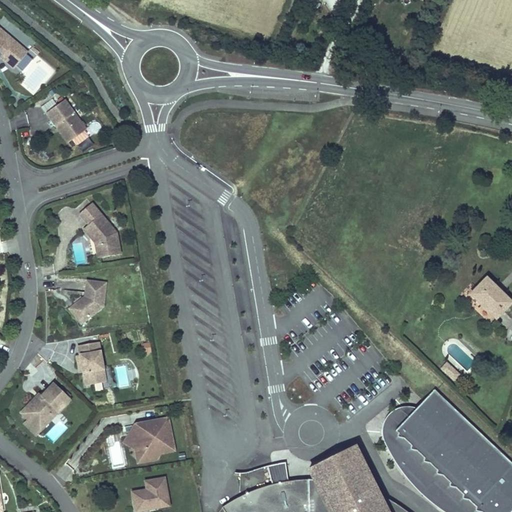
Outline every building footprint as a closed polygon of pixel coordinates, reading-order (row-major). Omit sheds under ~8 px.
[(0,30),(0,54),(1,55),(0,56),(0,58),(9,66),(23,50),(0,30)] [(36,96),(55,68),(37,57),(18,85),(36,96)] [(41,112),(50,125),(53,123),(65,140),(81,129),(59,99),(41,112)] [(86,199),(74,210),(84,221),(87,225),(90,239),(93,254),(115,250),(111,229),(86,199)] [(87,225),(84,221),(78,225),(90,239),(87,225)] [(467,294),(494,321),(511,303),(485,276),(467,294)] [(81,294),(72,302),(84,317),(100,304),(102,280),(83,278),(81,294)] [(78,322),(84,317),(72,302),(66,307),(78,322)] [(77,353),(74,353),(76,365),(80,364),(81,370),(83,383),(103,379),(96,339),(75,343),(77,353)] [(144,355),(152,354),(150,343),(142,344),(144,355)] [(454,383),(461,376),(446,363),(439,370),(454,383)] [(51,382),(38,395),(40,396),(36,400),(32,397),(21,408),(20,414),(24,418),(30,417),(32,415),(41,424),(67,398),(51,382)] [(476,511),(509,511),(511,509),(511,467),(432,391),(392,432),(476,511)] [(20,422),(32,433),(41,424),(32,415),(30,417),(24,418),(20,422)] [(166,416),(142,421),(143,428),(134,430),(124,432),(126,442),(133,441),(134,448),(144,446),(144,449),(155,458),(159,450),(172,448),(166,416)] [(134,430),(143,428),(142,421),(133,423),(134,430)] [(57,442),(62,429),(52,426),(47,438),(57,442)] [(408,511),(401,506),(387,497),(373,491),(346,441),(298,466),(303,477),(284,478),(281,460),(263,463),(267,482),(254,487),(236,493),(215,504),(220,511),(408,511)] [(144,449),(144,446),(134,448),(136,461),(155,458),(144,449)] [(158,504),(167,503),(163,475),(144,479),(145,487),(131,489),(134,508),(142,507),(158,504)]
